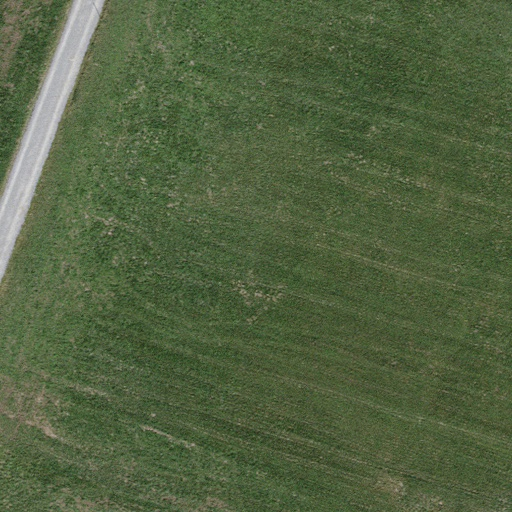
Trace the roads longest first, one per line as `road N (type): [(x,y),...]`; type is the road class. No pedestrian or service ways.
road 1 (track): [(0,399),(268,511)]
road 2 (track): [(0,247),(90,0)]
